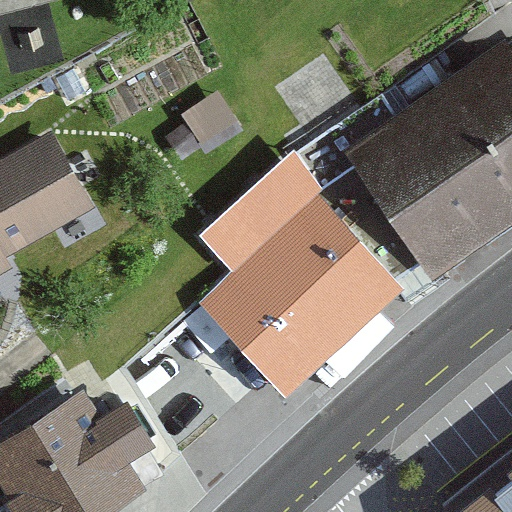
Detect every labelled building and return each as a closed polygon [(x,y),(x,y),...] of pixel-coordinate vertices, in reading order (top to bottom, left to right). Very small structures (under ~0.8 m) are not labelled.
[(432,278),(511,220),(511,64),(497,45),(343,156),(432,278)] [(0,275),(6,272),(0,262),(91,212),(50,138),(0,165),(0,275)] [(397,292),(288,171),(207,243),(242,282),(208,312),(282,394),(397,292)] [(0,448),(0,488),(16,511),(116,511),(142,495),(123,468),(151,449),(122,407),(97,424),(78,396),(0,448)] [(511,511),(511,476),(459,511),(511,511)]
